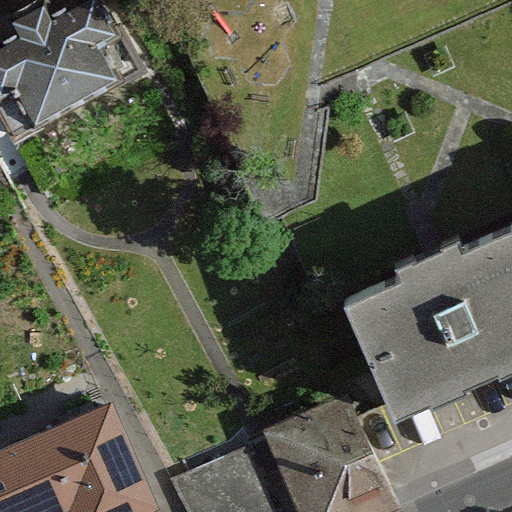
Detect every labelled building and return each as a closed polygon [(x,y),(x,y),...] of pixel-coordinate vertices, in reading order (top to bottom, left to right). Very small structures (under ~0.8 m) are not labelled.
[(12,30),(0,36),(0,90),(22,80),(42,123),(146,74),(110,0),(62,0),(60,1),(59,0),(15,0),(1,7),(12,30)] [(402,263),(345,289),(401,415),(511,366),(511,220),(468,240),(459,220),(396,248),(402,263)] [(347,384),(260,426),(301,511),(373,511),(402,498),(347,384)] [(109,393),(0,444),(0,511),(41,511),(67,500),(72,511),(149,511),(163,505),(109,393)] [(277,511),(247,450),(179,482),(193,511),(277,511)]
